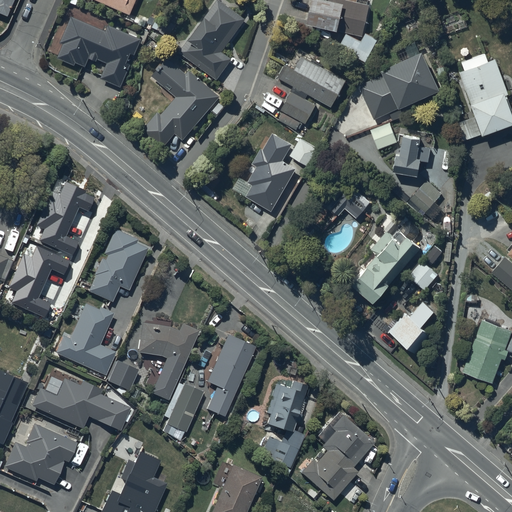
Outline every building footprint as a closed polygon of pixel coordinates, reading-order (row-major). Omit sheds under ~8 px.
[(12,0),(0,0),(0,15),(4,18),(12,0)] [(96,0),(130,14),(136,0),(96,0)] [(245,20),(218,0),(179,52),(216,80),(232,59),(222,52),(245,20)] [(362,36),(369,5),(368,5),(369,1),(365,0),(326,0),(326,1),(320,0),(313,0),(307,25),(338,32),(338,31),(362,36)] [(107,31),(72,16),(60,44),(63,45),(57,58),(75,66),(76,64),(86,68),(89,59),(95,61),(91,71),(102,76),(100,79),(121,88),(131,65),(127,64),(131,54),(135,55),(141,40),(109,26),(107,31)] [(440,91),(422,53),(381,72),(382,76),(358,87),(374,121),(399,109),(400,110),(440,91)] [(331,108),(346,79),(302,56),(294,70),(284,65),(277,78),(293,86),(280,111),(306,125),(317,105),(305,99),(307,95),(331,108)] [(220,97),(189,70),(185,74),(168,59),(152,77),(176,98),(161,115),(159,112),(141,132),(161,149),(174,134),(181,140),(220,97)] [(509,96),(496,60),(480,65),(478,61),(471,63),(473,68),(460,73),(472,105),(471,106),(474,115),(455,122),(462,142),(481,135),(482,137),(511,125),(511,109),(507,96),(509,96)] [(390,122),(370,130),(378,149),(398,142),(390,122)] [(421,137),(404,134),(400,155),(396,155),(393,173),(418,177),(421,162),(429,163),(431,148),(419,147),(421,137)] [(317,149),(300,139),(290,156),(307,166),(317,149)] [(298,166),(261,145),(258,149),(260,150),(252,164),(257,167),(247,184),(252,187),(246,197),(272,212),(298,166)] [(442,193),(427,181),(410,200),(427,214),(431,209),(430,207),(442,193)] [(357,219),(371,203),(351,186),(326,215),(331,219),(335,214),(339,216),(345,209),(357,219)] [(98,215),(82,208),(80,213),(59,204),(53,217),(48,215),(41,231),(83,249),(98,215)] [(138,240),(115,230),(88,292),(112,302),(119,287),(128,291),(147,249),(136,244),(138,240)] [(375,304),(421,247),(399,230),(393,237),(387,231),(371,250),(378,255),(353,286),(375,304)] [(0,279),(1,280),(10,258),(0,253),(0,279)] [(39,267),(15,257),(2,287),(26,297),(39,267)] [(439,275),(422,260),(408,276),(424,291),(439,275)] [(435,312),(424,303),(423,303),(411,316),(406,312),(399,319),(396,316),(385,329),(415,354),(432,335),(423,327),(435,312)] [(112,315),(85,305),(69,339),(62,336),(55,355),(105,376),(115,353),(98,345),(112,315)] [(511,334),(511,330),(483,320),(463,373),(493,384),(502,359),(505,360),(509,351),(506,350),(511,334)] [(169,328),(141,324),(137,352),(162,356),(166,359),(151,393),(169,401),(199,330),(182,323),(178,332),(169,328)] [(256,348),(227,335),(207,383),(216,387),(206,410),(225,418),(256,348)] [(138,371),(116,362),(107,383),(129,392),(133,382),(138,371)] [(27,385),(0,372),(0,444),(1,445),(27,385)] [(56,396),(39,389),(31,406),(83,428),(88,417),(120,431),(130,409),(100,396),(102,390),(84,382),(82,386),(64,379),(56,396)] [(306,390),(278,380),(264,413),(269,415),(266,425),(285,432),(271,461),(290,470),(305,436),(294,430),(306,390)] [(203,392),(184,383),(167,423),(186,431),(203,392)] [(374,444),(343,416),(331,429),(335,432),(322,447),(326,451),(316,464),(311,460),(300,473),(333,501),(358,472),(353,468),(374,444)] [(77,443),(32,425),(23,447),(13,443),(2,469),(36,483),(37,479),(54,486),(64,462),(69,464),(77,443)] [(159,462),(137,452),(133,463),(127,460),(119,480),(123,482),(117,495),(110,491),(100,511),(153,511),(166,484),(152,477),(159,462)] [(261,479),(232,465),(210,511),(248,511),(255,499),(252,498),(261,479)]
